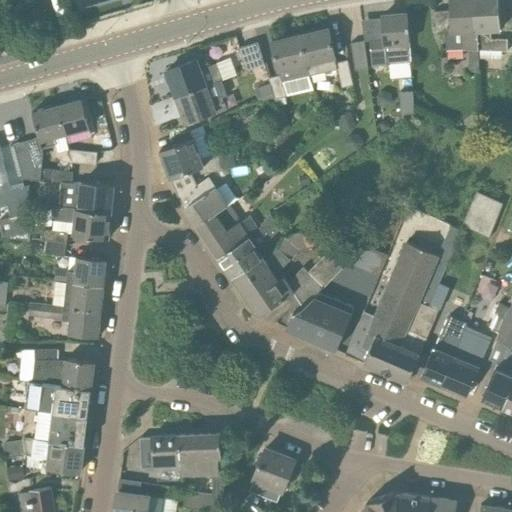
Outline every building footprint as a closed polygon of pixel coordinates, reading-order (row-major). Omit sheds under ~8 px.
[(462,50),(478,50),(475,0),(449,0),(450,10),(434,11),(436,34),(445,33),(446,50),(462,50)] [(488,31),(501,31),(498,0),(475,0),(478,50),(507,51),(507,39),(491,39),(491,35),(488,31)] [(386,64),(411,63),(408,14),(382,16),(384,39),(369,40),(371,66),(386,65),(386,64)] [(347,60),(336,62),(328,28),(298,35),(309,76),(337,70),(341,88),(353,85),(347,60)] [(282,81),(309,76),(298,35),(272,41),(280,75),(268,78),(270,84),(275,98),(275,99),(284,97),(287,96),(282,81)] [(368,68),(364,41),(351,43),(355,70),(368,68)] [(246,70),(265,64),(258,42),(239,48),(246,70)] [(206,56),(166,71),(176,97),(207,86),(221,81),(216,66),(211,68),(206,56)] [(259,103),(275,98),(270,84),(254,90),(259,103)] [(212,100),(207,86),(176,97),(186,123),(215,112),(216,114),(227,110),(222,97),(212,100)] [(399,92),(401,115),(415,114),(413,91),(399,92)] [(284,97),(275,99),(277,106),(286,103),(284,97)] [(57,106),(65,135),(90,128),(82,99),(57,106)] [(67,141),(65,135),(57,106),(32,112),(39,136),(42,148),(56,144),(67,141)] [(358,125),(350,110),(336,118),(344,132),(358,125)] [(392,128),(390,123),(383,120),(378,123),(382,132),(392,128)] [(283,134),(275,127),(271,132),(273,140),(276,143),(283,134)] [(42,148),(39,136),(17,142),(25,173),(40,174),(43,151),(42,148)] [(170,178),(187,172),(199,168),(201,173),(221,170),(219,155),(202,158),(195,138),(160,150),(170,178)] [(286,163),(294,152),(284,145),(276,156),(286,163)] [(11,190),(0,147),(0,206),(8,205),(16,239),(29,240),(29,185),(11,190)] [(68,150),(72,162),(96,164),(97,153),(68,150)] [(73,171),(63,170),(42,168),(40,180),(61,184),(61,181),(72,182),(73,171)] [(170,178),(178,198),(197,225),(229,206),(228,205),(216,186),(216,187),(209,176),(197,184),(192,174),(187,172),(170,178)] [(59,207),(80,208),(112,212),(114,186),(77,182),(77,183),(72,182),(61,181),(61,184),(60,205),(59,207)] [(449,226),(460,231),(462,225),(489,238),(503,203),(467,187),(449,226)] [(241,220),(230,203),(228,205),(229,206),(197,225),(219,258),(249,237),(239,222),(241,220)] [(68,233),(72,233),(73,234),(109,238),(112,212),(80,208),(59,207),(60,205),(53,205),(52,220),(53,220),(52,231),(42,230),(42,240),(46,241),(66,244),(68,233)] [(236,283),(266,263),(267,261),(258,248),(282,228),(269,213),(258,228),(260,229),(249,238),(249,237),(219,258),(236,283)] [(302,307),(304,306),(320,291),(347,263),(379,276),(388,255),(350,241),(345,254),(334,244),(292,287),(285,275),(283,276),(280,271),(290,259),(291,260),(298,249),(327,240),(323,224),(286,235),(267,261),(266,263),(236,283),(258,316),(293,292),(302,307)] [(408,382),(412,372),(419,357),(439,310),(430,306),(450,257),(460,231),(449,226),(438,254),(406,241),(374,314),(364,310),(351,338),(345,354),(408,382)] [(66,244),(46,241),(45,253),(65,256),(66,244)] [(56,268),(55,281),(66,282),(104,286),(107,260),(75,256),(74,270),(56,268)] [(64,305),(53,304),(52,307),(101,312),(104,286),(66,282),(64,305)] [(336,350),(343,334),(355,307),(320,291),(304,306),(302,307),(303,307),(294,313),(287,328),(336,350)] [(29,315),(69,320),(68,334),(98,337),(101,312),(52,307),(53,304),(30,302),(29,315)] [(477,355),(488,360),(510,307),(499,302),(477,355)] [(482,398),(503,407),(511,386),(511,351),(511,349),(511,302),(510,307),(488,360),(486,363),(496,367),(482,398)] [(441,384),(454,356),(459,342),(467,324),(454,318),(444,341),(449,343),(445,350),(434,345),(428,361),(419,357),(412,372),(441,384)] [(459,342),(454,356),(441,384),(467,396),(482,361),(471,356),(473,348),(459,342)] [(28,380),(63,385),(92,389),(95,362),(58,357),(58,349),(22,349),(19,380),(28,380)] [(52,411),(52,412),(87,416),(89,405),(90,405),(92,389),(63,385),(28,380),(25,407),(26,408),(52,411)] [(511,386),(503,407),(511,410),(511,386)] [(26,408),(22,436),(85,444),(87,429),(86,429),(87,416),(52,412),(52,411),(26,408)] [(219,471),(219,458),(221,458),(220,434),(180,435),(181,466),(182,475),(212,474),(212,493),(212,494),(225,495),(226,470),(219,471)] [(153,436),(153,440),(141,441),(142,468),(181,466),(180,435),(153,436)] [(22,436),(23,439),(26,454),(47,457),(46,467),(81,471),(85,444),(22,436)] [(26,454),(23,439),(3,442),(4,457),(26,454)] [(255,480),(280,490),(282,491),(295,459),(266,448),(254,480),(255,480)] [(23,465),(7,467),(8,481),(24,479),(23,465)] [(53,511),(50,489),(51,489),(51,487),(29,490),(29,492),(18,493),(20,511),(53,511)] [(427,511),(430,497),(400,492),(401,491),(397,490),(367,502),(365,505),(366,506),(360,511),(427,511)] [(160,511),(162,501),(150,499),(151,496),(118,491),(114,511),(160,511)] [(224,511),(225,495),(212,494),(212,493),(184,491),(183,508),(208,510),(207,511),(224,511)] [(454,511),(456,501),(430,497),(427,511),(454,511)]
